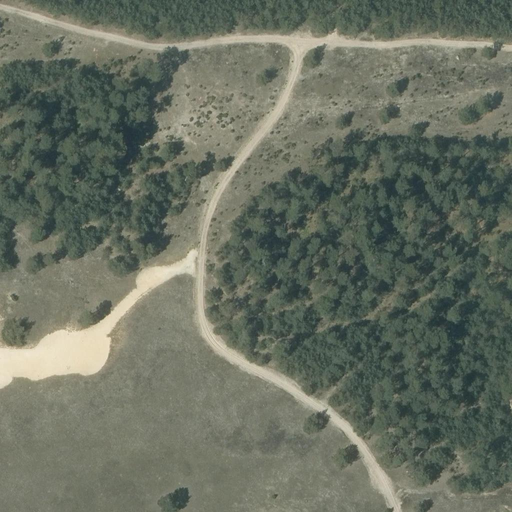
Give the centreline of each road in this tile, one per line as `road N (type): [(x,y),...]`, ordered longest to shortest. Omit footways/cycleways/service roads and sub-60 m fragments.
road 1 (track): [(308,40),(285,96),(211,199),(201,318),(218,345),(337,419),(373,460),(396,511)]
road 2 (track): [(0,7),(164,44),(240,37),(511,44)]
road 3 (track): [(394,504),(418,491),(511,491)]
